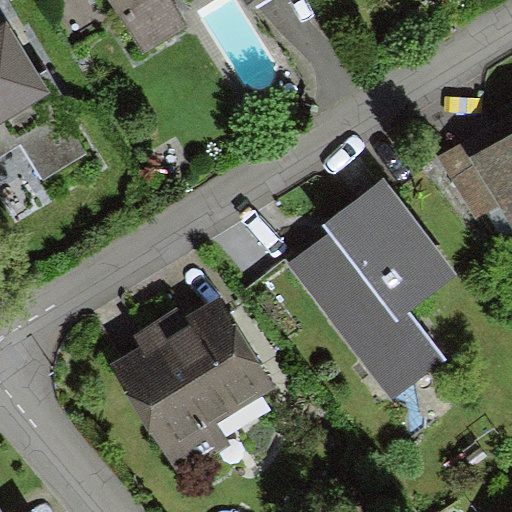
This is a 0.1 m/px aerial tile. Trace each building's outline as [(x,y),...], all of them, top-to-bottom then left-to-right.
[(11,0),(7,0),(0,4),(0,114),(57,83),(11,0)] [(504,187),(511,200),(511,109),(475,131),(467,117),(432,137),(472,206),(504,187)] [(404,287),(450,252),(380,160),(326,201),(338,216),(291,251),(383,377),(440,336),(404,287)] [(109,333),(159,424),(270,364),(220,272),(109,333)] [(511,511),(511,492),(490,511),(511,511)] [(0,511),(37,511),(34,511),(8,511),(0,499),(0,511)]
